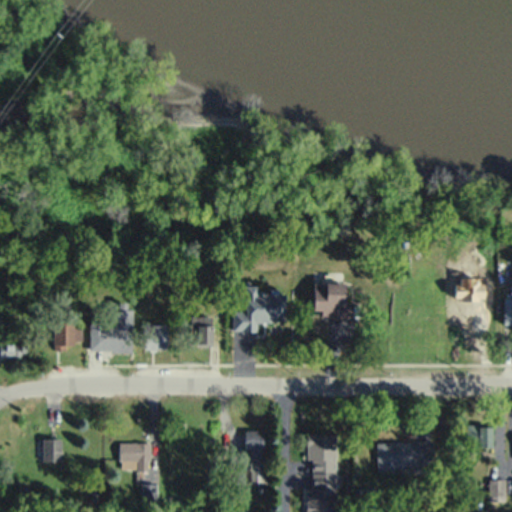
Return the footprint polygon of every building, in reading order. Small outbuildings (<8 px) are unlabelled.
[(313,285),(312,314),(327,314),(327,321),(348,321),(349,305),(343,304),(343,285),(313,285)] [(243,288),(243,311),(229,311),(228,332),(259,332),(259,322),(282,322),(283,296),(256,296),(256,288),(243,288)] [(511,300),(503,300),(503,326),(511,326),(511,300)] [(188,317),(188,335),(195,335),(195,346),(210,345),(210,317),(188,317)] [(50,320),(51,349),(72,349),(72,340),(80,340),(79,327),(72,327),(72,320),(50,320)] [(88,321),(88,351),(132,350),(131,330),(113,331),(112,320),(88,321)] [(141,326),(142,351),(163,350),(163,325),(141,326)] [(0,340),(0,360),(26,360),(26,341),(0,340)] [(463,426),(463,447),(492,447),(492,431),(478,430),(478,426),(463,426)] [(242,433),(242,459),(249,459),(249,484),(266,484),(265,433),(242,433)] [(304,435),(304,461),(311,461),(310,490),(304,490),(304,511),(335,511),(335,435),(304,435)] [(41,439),(40,463),(59,464),(60,440),(41,439)] [(376,444),(376,470),(397,470),(396,465),(430,465),(430,443),(376,444)] [(118,444),(118,470),(147,470),(147,444),(118,444)] [(243,468),(221,467),(220,483),(242,483),(243,468)] [(503,480),(502,496),(486,496),(486,480),(503,480)] [(138,485),(138,502),(154,502),(154,485),(138,485)] [(358,488),(358,499),(372,499),(372,488),(358,488)] [(19,489),(19,499),(28,499),(28,489),(19,489)] [(89,494),(89,504),(101,504),(100,494),(89,494)]
